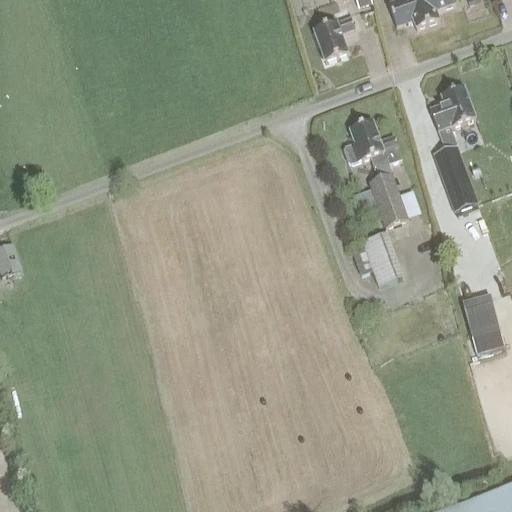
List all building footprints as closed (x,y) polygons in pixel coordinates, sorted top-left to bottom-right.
[(357,0),(362,11),(372,7),(369,0),(357,0)] [(413,25),(416,33),(439,24),(436,16),(456,9),(452,0),(407,0),(404,1),(405,2),(388,8),(396,31),(413,25)] [(335,26),(313,35),(325,66),(348,58),(340,38),(355,33),(351,21),(336,27),(335,26)] [(446,154),(433,158),(446,193),(454,217),(477,208),(451,132),(475,123),(464,91),(441,100),(444,109),(430,114),(438,137),(439,136),(446,154)] [(345,151),(344,155),(348,167),(352,168),(361,165),(370,162),(374,174),(376,174),(379,184),(369,188),(371,193),(378,211),(386,232),(409,224),(392,180),(392,179),(389,169),(402,164),(397,151),(398,151),(394,140),(380,145),(372,125),(349,134),(355,148),(345,151)] [(403,282),(386,236),(361,246),(363,252),(352,256),(361,281),(373,276),(378,291),(403,282)] [(0,280),(21,274),(13,247),(0,250),(0,280)] [(497,292),(511,287),(504,266),(490,271),(497,292)] [(505,351),(491,299),(462,307),(477,359),(505,351)] [(511,511),(511,489),(450,511),(511,511)]
